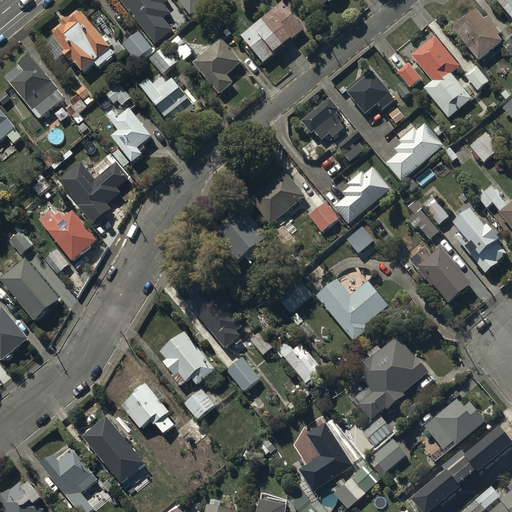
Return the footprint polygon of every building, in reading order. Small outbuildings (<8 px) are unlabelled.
[(120,0),(157,44),(173,31),(164,20),(171,14),(164,6),(170,1),(168,0),(120,0)] [(179,0),(190,14),(207,0),(179,0)] [(511,0),(498,0),(511,17),(511,0)] [(284,2),(243,36),(266,62),(306,28),(284,2)] [(477,7),(454,26),(479,58),(502,40),(498,35),(501,32),(488,15),(485,17),(477,7)] [(75,61),(84,73),(96,63),(100,69),(117,56),(82,12),(70,21),(69,19),(62,24),(64,25),(55,32),(57,35),(55,37),(57,39),(47,46),(53,54),(52,55),(58,63),(67,56),(72,63),(75,61)] [(139,31),(123,45),(139,62),(154,48),(139,31)] [(436,35),(412,55),(433,80),(425,87),(449,117),(472,98),(452,73),(461,65),(436,35)] [(222,38),(193,62),(220,93),(233,82),(227,74),(242,61),(222,38)] [(166,45),(150,59),(163,74),(179,60),(166,45)] [(18,68),(5,78),(40,121),(65,99),(59,92),(59,91),(30,56),(19,66),(23,70),(21,72),(18,68)] [(409,63),(398,72),(410,86),(422,77),(409,63)] [(476,66),(465,75),(478,89),(488,80),(476,66)] [(397,100),(375,72),(374,73),(372,71),(348,90),(350,92),(349,93),(367,116),(379,106),(383,111),(397,100)] [(149,77),(140,84),(173,126),(196,107),(173,78),(167,82),(163,76),(154,83),(149,77)] [(402,81),(395,87),(403,98),(411,92),(402,81)] [(121,84),(107,94),(114,103),(118,100),(122,106),(132,98),(121,84)] [(87,106),(78,96),(70,102),(73,106),(68,110),(79,123),(84,119),(80,114),(80,112),(87,106)] [(340,109),(330,97),(302,120),(312,133),(315,130),(322,139),(330,133),(336,140),(340,136),(338,134),(345,128),(340,123),(344,120),(337,112),(340,109)] [(18,127),(0,105),(0,140),(8,134),(15,143),(23,136),(17,128),(18,127)] [(119,129),(112,135),(132,161),(143,153),(141,151),(146,147),(143,143),(152,136),(130,107),(118,116),(113,110),(107,114),(119,129)] [(387,162),(401,180),(445,145),(427,122),(417,130),(415,128),(399,140),(402,143),(395,148),(399,153),(387,162)] [(363,136),(357,129),(338,145),(344,152),(351,147),(353,149),(356,147),(354,144),(363,136)] [(501,148),(487,131),(470,145),(474,150),(471,153),(477,159),(480,157),(484,162),(501,148)] [(99,156),(73,177),(101,211),(127,189),(99,156)] [(57,164),(47,171),(60,187),(70,180),(57,164)] [(347,196),(335,205),(349,224),(392,189),(373,166),(365,174),(363,171),(348,183),(350,185),(343,191),(347,196)] [(286,170),(251,198),(271,224),(306,196),(286,170)] [(53,187),(45,177),(33,186),(41,197),(53,187)] [(511,200),(508,204),(499,194),(500,193),(496,189),(495,190),(492,186),(486,192),(483,189),(476,194),(487,207),(492,202),(499,210),(499,211),(511,226),(511,200)] [(433,197),(423,205),(440,224),(450,216),(433,197)] [(339,218),(326,202),(310,215),(323,231),(339,218)] [(440,230),(417,203),(410,209),(415,214),(408,220),(416,229),(419,226),(431,239),(440,230)] [(486,224),(471,206),(454,221),(461,230),(454,235),(487,273),(499,262),(498,261),(507,252),(497,240),(500,237),(488,223),(486,224)] [(226,220),(213,231),(228,249),(222,254),(232,266),(246,255),(252,263),(263,254),(254,243),(266,234),(248,211),(230,225),(226,220)] [(53,212),(42,221),(74,262),(99,243),(75,212),(66,218),(62,213),(57,217),(53,212)] [(297,241),(284,225),(274,233),(287,249),(297,241)] [(375,242),(364,230),(350,243),(361,255),(375,242)] [(23,232),(11,241),(22,256),(34,246),(23,232)] [(422,264),(420,266),(450,302),(461,292),(462,294),(470,287),(469,286),(471,283),(441,247),(432,254),(427,249),(417,258),(422,264)] [(70,265),(58,251),(47,259),(58,274),(70,265)] [(28,260),(2,281),(35,319),(60,298),(28,260)] [(338,278),(318,294),(354,340),(369,328),(366,324),(389,305),(369,280),(351,294),(338,278)] [(279,297),(291,312),(312,294),(300,279),(279,297)] [(195,300),(190,304),(225,347),(240,335),(236,329),(243,323),(229,306),(233,303),(222,289),(214,295),(202,280),(188,291),(195,300)] [(0,356),(3,359),(29,338),(3,305),(2,306),(0,304),(0,356)] [(216,369),(185,331),(173,338),(161,351),(167,358),(163,360),(174,373),(172,375),(181,385),(190,377),(197,384),(205,378),(213,387),(222,380),(214,371),(216,369)] [(260,331),(251,339),(264,355),(265,354),(266,355),(273,350),(272,349),(273,347),(260,331)] [(293,335),(278,349),(308,383),(323,370),(293,335)] [(419,356),(401,335),(377,355),(376,354),(367,361),(356,372),(371,387),(357,399),(359,401),(356,404),(374,423),(390,408),(391,409),(407,396),(405,394),(434,373),(426,363),(420,355),(419,356)] [(243,357),(227,369),(245,391),(260,378),(243,357)] [(153,391),(146,382),(133,393),(134,394),(122,404),(141,427),(151,419),(154,423),(156,422),(165,433),(175,424),(166,414),(170,411),(161,401),(165,397),(157,387),(153,391)] [(202,388),(185,403),(198,419),(215,405),(202,388)] [(464,407),(457,398),(424,425),(442,447),(431,456),(436,461),(486,420),(471,401),(464,407)] [(192,418),(175,433),(189,450),(207,435),(192,418)] [(109,419),(85,438),(123,484),(147,465),(109,419)] [(328,423),(308,436),(323,459),(303,472),(315,491),(355,465),(328,423)] [(511,460),(511,451),(498,434),(470,457),(474,461),(465,468),(466,469),(461,473),(464,477),(469,473),(472,477),(474,475),(483,485),(511,460)] [(407,455),(394,438),(368,459),(382,475),(407,455)] [(55,453),(42,463),(80,511),(89,511),(91,511),(78,494),(98,478),(75,449),(74,450),(71,447),(58,457),(55,453)] [(369,466),(353,480),(367,495),(383,481),(369,466)] [(434,494),(421,479),(398,497),(405,505),(414,498),(421,505),(434,494)] [(10,488),(0,496),(0,504),(6,511),(40,511),(45,509),(37,499),(43,495),(31,480),(24,485),(21,481),(11,489),(10,488)] [(353,480),(335,496),(349,511),(367,495),(353,480)] [(511,511),(511,483),(508,487),(511,490),(501,499),(503,500),(489,511),(511,511)] [(459,511),(482,511),(501,498),(491,486),(459,511)] [(303,493),(291,504),(297,511),(317,511),(312,506),(313,505),(303,493)] [(260,511),(287,511),(288,507),(286,507),(287,501),(264,496),(260,511)] [(234,511),(235,507),(207,502),(205,511),(234,511)]
